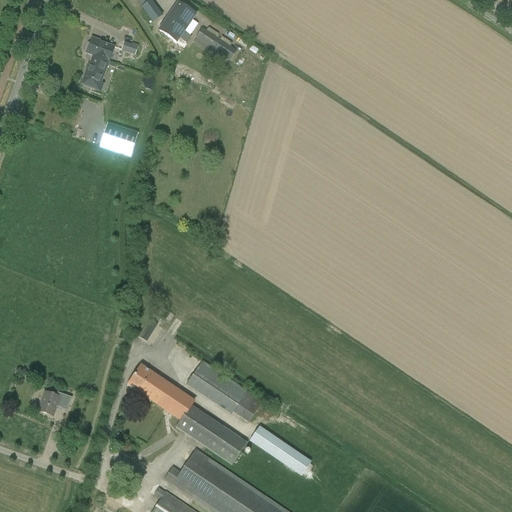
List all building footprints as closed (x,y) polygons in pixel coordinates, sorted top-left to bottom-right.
[(161,16),(151,1),(141,8),(152,22),(161,16)] [(187,44),(191,37),(183,32),(194,16),(177,4),(160,30),(177,41),(178,38),(187,44)] [(192,44),(226,66),(236,51),(230,46),(232,44),(208,27),(206,31),(202,28),(192,44)] [(99,58),(109,62),(114,47),(100,42),(100,41),(92,38),(86,53),(99,58)] [(121,51),(135,56),(138,46),(132,43),(131,45),(124,42),(121,51)] [(99,58),(95,67),(88,65),(81,85),(100,92),(103,84),(101,83),(109,62),(99,58)] [(204,81),(213,86),(216,81),(207,76),(204,81)] [(102,147),(129,156),(136,135),(122,131),(121,134),(108,130),(102,147)] [(149,320),(138,336),(146,341),(156,325),(149,320)] [(186,385),(231,416),(233,413),(248,423),(252,418),(262,402),(202,361),(186,385)] [(152,373),(141,366),(127,386),(138,393),(138,394),(179,422),(175,428),(206,449),(231,466),(247,443),(192,407),(195,402),(152,373)] [(57,393),(56,396),(45,393),(38,411),(52,417),(55,408),(60,410),(60,409),(67,411),(72,398),(57,393)] [(312,465),(260,430),(250,445),(302,480),(312,465)] [(286,511),(201,455),(195,450),(180,473),(172,468),(164,480),(195,500),(212,511),(286,511)] [(152,511),(194,511),(189,508),(165,492),(167,490),(161,486),(159,489),(158,488),(153,496),(160,500),(152,511)]
